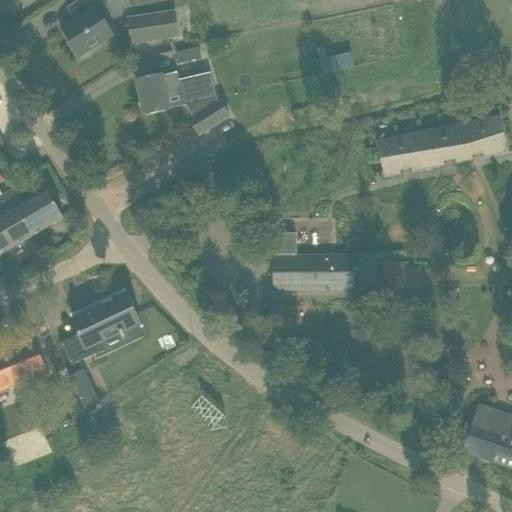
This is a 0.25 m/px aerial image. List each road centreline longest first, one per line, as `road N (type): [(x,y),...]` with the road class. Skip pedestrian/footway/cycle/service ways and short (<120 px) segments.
road 1 (residential): [(511,505),(265,375),(183,312),(116,236)]
road 2 (residential): [(116,236),(0,63)]
road 3 (residential): [(0,292),(116,236)]
